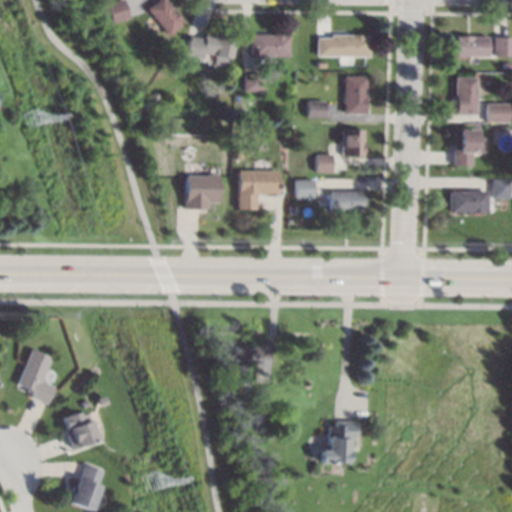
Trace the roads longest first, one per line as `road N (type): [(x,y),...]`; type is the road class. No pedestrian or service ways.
road 1 (tertiary): [(511,279),(0,272)]
road 2 (residential): [(409,0),(402,306)]
